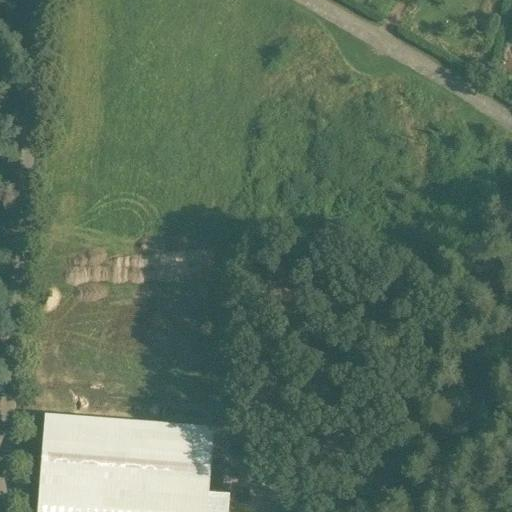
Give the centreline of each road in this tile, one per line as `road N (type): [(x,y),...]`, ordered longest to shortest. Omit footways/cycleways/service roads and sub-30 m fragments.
road 1 (unclassified): [(39,0),(0,511)]
road 2 (unclassified): [(511,121),(300,0)]
